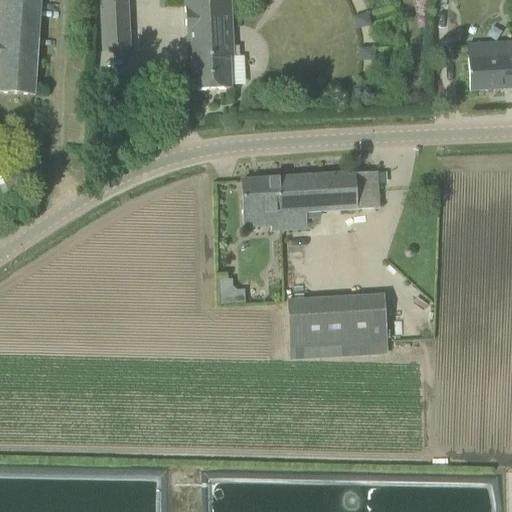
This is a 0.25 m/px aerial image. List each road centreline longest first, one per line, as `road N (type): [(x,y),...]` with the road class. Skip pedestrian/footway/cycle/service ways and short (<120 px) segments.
road 1 (tertiary): [(0,261),(129,171),(178,152),(251,140),(511,130)]
road 2 (track): [(0,450),(511,463)]
